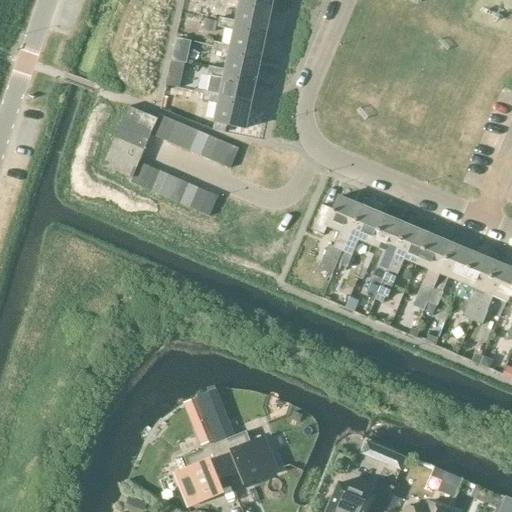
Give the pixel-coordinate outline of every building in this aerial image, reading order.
[(266,31),(271,7),(242,1),(242,0),(225,0),(225,4),(241,7),(237,21),(237,25),(266,31)] [(232,46),(231,49),(260,56),(266,31),(237,25),(237,21),(221,18),(219,27),(236,31),(232,46)] [(255,80),(260,56),(231,49),(232,46),(216,42),(214,51),(230,55),(227,70),(226,74),(255,80)] [(173,55),(171,64),(185,66),(186,58),(173,55)] [(225,79),(221,95),(221,98),(250,104),(255,80),(226,74),(227,70),(210,67),(208,76),(225,79)] [(168,79),(166,88),(178,91),(180,82),(168,79)] [(250,104),(221,98),(221,95),(205,92),(203,101),(220,104),(216,123),(214,122),(212,129),(224,132),(226,125),(245,129),(250,104)] [(156,119),(127,107),(115,137),(144,149),(150,135),(156,119)] [(158,115),(156,119),(150,135),(160,139),(169,119),(158,115)] [(179,124),(169,119),(160,139),(170,144),(179,124)] [(189,128),(179,124),(170,144),(180,148),(189,128)] [(189,128),(180,148),(190,152),(199,132),(189,128)] [(190,152),(200,156),(209,136),(199,132),(190,152)] [(209,136),(200,156),(210,161),(219,141),(209,136)] [(102,166),(131,178),(137,164),(144,149),(115,137),(102,166)] [(210,161),(220,165),(229,145),(219,141),(210,161)] [(220,165),(229,169),(230,169),(239,149),(229,145),(220,165)] [(129,183),(139,187),(147,168),(137,164),(131,178),(129,183)] [(139,187),(149,192),(157,172),(147,168),(139,187)] [(167,176),(157,172),(149,192),(159,196),(167,176)] [(177,181),(167,176),(159,196),(169,200),(177,181)] [(169,200),(179,204),(187,185),(177,181),(169,200)] [(197,189),(187,185),(179,204),(189,209),(197,189)] [(207,193),(197,189),(189,209),(199,213),(207,193)] [(207,193),(199,213),(209,217),(218,198),(207,193)] [(344,252),(363,207),(340,198),(335,210),(323,205),(312,230),(324,236),(328,227),(340,232),(333,248),(328,246),(318,270),(332,276),(336,264),(341,251),(344,252)] [(373,246),(385,217),(363,207),(344,252),(341,251),(336,264),(347,269),(355,249),(359,240),(373,246)] [(380,293),(408,226),(385,217),(373,246),(384,251),(378,268),(369,289),(380,293)] [(418,265),(430,235),(408,226),(380,293),(386,295),(390,287),(391,288),(404,259),(418,265)] [(440,274),(453,245),(430,235),(418,265),(428,269),(422,287),(413,308),(423,312),(427,303),(440,274)] [(463,284),(475,254),(453,245),(440,274),(427,303),(437,307),(448,278),(463,284)] [(473,321),(485,293),(497,264),(475,254),(463,284),(475,289),(468,304),(467,303),(462,316),(473,321)] [(511,269),(497,264),(485,293),(473,321),(482,325),(487,312),(486,311),(493,296),(508,303),(511,292),(511,269)] [(357,302),(349,298),(345,307),(353,311),(357,302)] [(487,357),(482,355),(479,364),(487,368),(489,362),(487,357)] [(511,371),(504,368),(501,375),(510,379),(511,375),(511,371)] [(207,426),(218,421),(206,394),(195,398),(206,423),(207,426)] [(206,423),(193,428),(199,444),(212,439),(207,426),(206,423)] [(245,432),(214,445),(228,477),(238,473),(243,485),(276,471),(263,438),(250,443),(245,432)] [(214,445),(183,458),(187,469),(174,474),(188,507),(221,494),(216,482),(228,477),(214,445)] [(406,458),(390,451),(385,464),(401,471),(406,458)] [(443,473),(437,489),(454,496),(460,480),(443,473)] [(326,511),(365,511),(366,511),(367,511),(382,511),(393,488),(377,481),(370,498),(370,497),(370,498),(340,485),(338,484),(337,486),(326,511)] [(446,511),(426,503),(422,511),(417,511),(405,507),(402,511),(446,511)]
